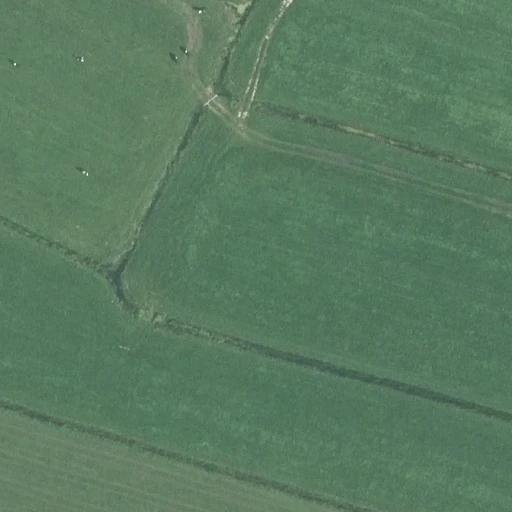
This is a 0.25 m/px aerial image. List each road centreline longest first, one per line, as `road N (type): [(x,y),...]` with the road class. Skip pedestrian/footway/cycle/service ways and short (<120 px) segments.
road 1 (track): [(0,239),(81,279),(132,345),(511,443)]
road 2 (track): [(132,345),(242,141),(360,216)]
road 3 (track): [(511,366),(172,270)]
road 4 (track): [(242,141),(182,77),(51,0)]
road 5 (track): [(242,141),(265,35),(285,0)]
